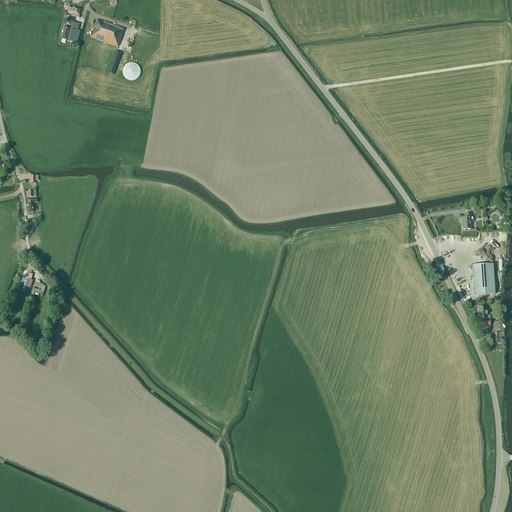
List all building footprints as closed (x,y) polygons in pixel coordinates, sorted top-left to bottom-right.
[(71,16),(79,18),(79,15),(80,15),(81,9),(69,7),(68,13),(72,14),(71,16)] [(91,37),(117,47),(124,29),(104,22),(97,20),(91,37)] [(76,28),(77,24),(71,22),(70,28),(64,26),(61,38),(74,41),(78,42),(80,33),(77,32),(76,32),(77,28),(76,28)] [(108,72),(114,74),(121,53),(115,51),(108,72)] [(140,72),(140,71),(140,70),(140,69),(140,68),(139,67),(139,66),(138,65),(137,64),(136,64),(136,63),(135,63),(134,63),(133,63),(132,62),(131,62),(130,63),(129,63),(128,63),(127,64),(126,64),(125,65),(124,66),(124,67),(123,68),(123,69),(123,70),(123,71),(123,72),(123,73),(123,74),(123,75),(124,75),(124,76),(125,77),(125,78),(126,78),(127,79),(128,80),(129,80),(130,80),(131,80),(132,80),(133,80),(134,80),(135,80),(136,79),(137,79),(138,78),(138,77),(139,77),(139,76),(140,75),(140,74),(140,73),(140,72)] [(27,191),(28,198),(36,197),(36,188),(33,188),(33,191),(27,191)] [(33,203),(37,203),(38,202),(38,198),(37,198),(28,199),(28,212),(34,212),(33,203)] [(465,213),(465,218),(461,218),(461,222),(462,222),(463,229),(471,229),(471,222),(473,222),(472,213),(465,213)] [(472,265),(474,292),(474,296),(479,296),(479,295),(495,294),(493,264),(472,265)] [(486,316),(486,312),(487,312),(487,307),(478,307),(479,317),(480,317),(480,328),(490,328),(490,320),(490,319),(490,316),(486,316)]
